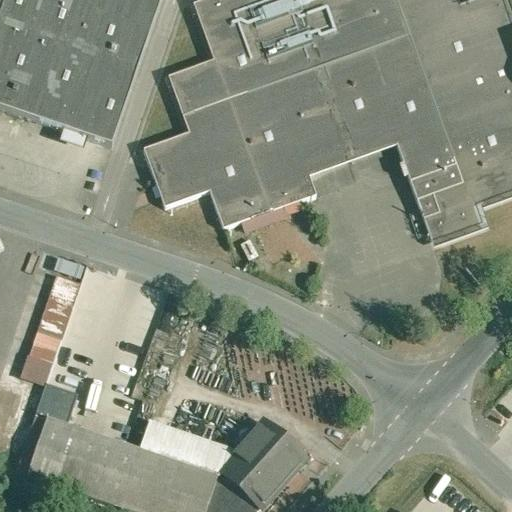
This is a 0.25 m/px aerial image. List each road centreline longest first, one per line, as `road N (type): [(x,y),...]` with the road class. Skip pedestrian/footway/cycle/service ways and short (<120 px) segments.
road 1 (unclassified): [(0,198),(266,291),(328,326),(430,403)]
road 2 (unclassified): [(331,511),(430,403)]
road 3 (unclassified): [(430,403),(511,311)]
